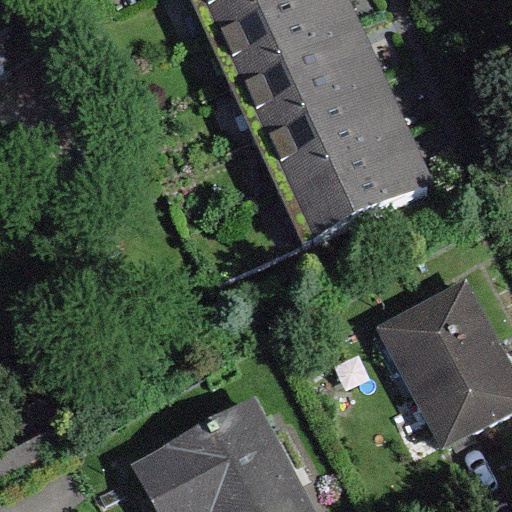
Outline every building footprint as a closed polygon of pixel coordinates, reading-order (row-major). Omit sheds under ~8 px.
[(196,0),(212,34),(287,0),(196,0)] [(236,86),(350,33),(334,0),(287,0),(212,34),(236,86)] [(260,137),(374,85),(350,33),(236,86),(260,137)] [(283,188),(397,136),(374,85),(260,137),(283,188)] [(307,240),(421,187),(397,136),(283,188),(307,240)] [(511,366),(478,301),(393,344),(451,456),(511,424),(511,366)] [(324,511),(274,413),(150,476),(168,511),(324,511)]
